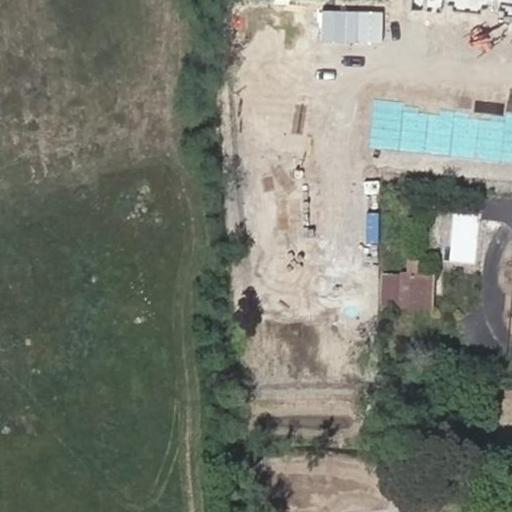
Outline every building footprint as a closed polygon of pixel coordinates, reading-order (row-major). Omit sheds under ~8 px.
[(511,0),(412,0),(412,7),(442,10),(443,2),(452,3),(452,9),(481,12),(482,6),(506,8),(505,15),(511,15),(511,0)] [(307,18),(254,20),(257,125),(310,123),(307,18)] [(511,164),(511,115),(374,100),(369,149),(511,164)] [(268,288),(316,286),(309,154),(261,156),(268,288)] [(435,310),(438,274),(394,271),(391,306),(435,310)] [(354,319),(270,321),(271,373),(355,371),(354,319)]
